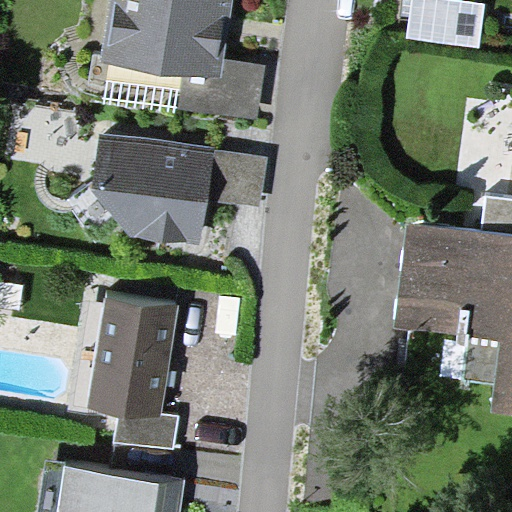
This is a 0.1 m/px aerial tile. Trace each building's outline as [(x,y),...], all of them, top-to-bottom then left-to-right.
[(231,0),(116,0),(108,64),(220,81),(231,0)] [(213,150),(101,135),(94,188),(130,231),(201,241),(213,150)] [(511,233),(407,223),(394,326),(499,339),(493,410),(511,411),(511,233)] [(175,301),(87,292),(75,399),(163,408),(175,301)] [(178,418),(120,409),(115,442),(173,451),(178,418)] [(182,511),(187,475),(66,462),(60,511),(182,511)]
